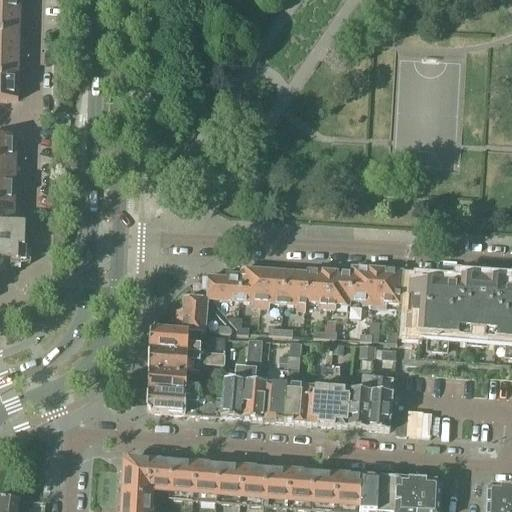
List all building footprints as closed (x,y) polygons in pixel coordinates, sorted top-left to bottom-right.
[(0,0),(0,14),(20,15),(20,0),(0,0)] [(0,14),(0,36),(20,37),(20,15),(0,14)] [(0,36),(0,59),(19,60),(20,37),(0,36)] [(19,60),(0,59),(0,79),(19,80),(19,60)] [(0,101),(18,102),(18,90),(19,80),(0,79),(0,101)] [(0,140),(0,161),(16,161),(17,141),(0,140)] [(0,161),(0,183),(16,184),(16,161),(0,161)] [(16,184),(0,183),(0,205),(15,206),(16,184)] [(15,227),(15,216),(15,206),(0,205),(0,228),(14,229),(15,227)] [(31,249),(30,249),(25,249),(25,227),(15,227),(14,229),(0,228),(0,263),(31,265),(31,249)] [(67,236),(53,236),(53,249),(66,249),(67,236)] [(351,270),(351,276),(348,310),(350,311),(350,305),(361,306),(361,309),(374,310),(377,272),(351,270)] [(241,272),(240,276),(239,304),(252,305),(251,312),(261,313),(264,274),(241,272)] [(377,272),(374,310),(386,311),(386,307),(399,308),(401,274),(377,272)] [(307,273),(306,277),(305,307),(318,308),(317,313),(326,314),(329,274),(307,273)] [(285,275),(264,274),(261,313),(268,314),(269,308),(283,309),(285,275)] [(351,276),(329,274),(326,314),(335,315),(335,309),(348,310),(351,276)] [(239,304),(240,276),(226,275),(226,280),(208,279),(207,294),(210,297),(210,302),(209,302),(210,303),(210,302),(239,304)] [(285,275),(283,309),(296,310),(295,316),(305,316),(305,307),(306,277),(285,275)] [(461,279),(460,287),(456,340),(469,341),(468,350),(483,351),(484,342),(496,343),(501,291),(502,283),(461,279)] [(456,340),(460,287),(410,283),(404,348),(417,349),(418,336),(430,337),(429,356),(443,358),(444,339),(456,340)] [(511,291),(501,291),(496,343),(508,344),(507,363),(511,363),(511,291)] [(206,306),(207,305),(206,305),(201,305),(198,301),(184,300),(183,314),(177,314),(175,333),(187,334),(204,336),(206,306)] [(235,333),(236,321),(228,321),(228,324),(235,333)] [(241,322),(236,321),(235,333),(236,334),(235,338),(248,339),(248,331),(246,331),(246,325),(241,325),(241,322)] [(370,325),(369,338),(372,338),(371,345),(378,345),(379,326),(370,325)] [(231,333),(227,329),(218,328),(217,336),(230,338),(231,333)] [(325,328),(324,335),(324,343),(336,344),(336,329),(325,328)] [(280,340),(281,332),(268,331),(268,339),(280,340)] [(150,336),(149,352),(200,356),(200,352),(201,336),(204,336),(187,334),(175,333),(155,332),(150,336)] [(292,333),(281,332),(280,340),(292,341),(292,333)] [(324,343),(324,335),(312,334),(312,342),(324,343)] [(397,336),(383,335),(383,346),(396,346),(397,336)] [(371,345),(372,338),(369,338),(359,337),(359,344),(359,345),(371,346),(371,345)] [(219,341),(219,345),(210,344),(209,349),(204,349),(204,352),(200,352),(200,356),(225,357),(226,341),(219,341)] [(262,425),(265,382),(255,382),(256,373),(260,373),(262,351),(262,344),(248,344),(245,371),(241,423),(262,425)] [(287,360),(287,367),(284,409),(282,427),(304,428),(307,385),(298,384),(299,356),(300,347),(289,346),(289,360),(287,360)] [(343,358),(343,349),(332,348),(332,357),(343,358)] [(374,362),(374,352),(360,351),(359,360),(374,362)] [(223,378),(225,357),(200,356),(149,352),(148,373),(200,378),(223,380),(223,378)] [(395,364),(395,354),(381,353),(380,362),(395,364)] [(284,409),(287,367),(278,366),(277,382),(265,382),(262,425),(282,427),(284,409)] [(221,400),(219,422),(241,423),(245,371),(235,370),(234,379),(223,378),(223,380),(221,400)] [(327,409),(325,430),(345,432),(349,388),(339,388),(340,371),(329,370),(329,378),(327,409)] [(198,398),(200,378),(148,373),(148,394),(198,398)] [(319,386),(307,385),(304,428),(325,430),(327,409),(329,378),(320,377),(319,386)] [(360,389),(349,388),(345,432),(367,433),(371,381),(361,380),(360,389)] [(371,381),(367,433),(389,435),(393,383),(371,381)] [(198,398),(148,394),(147,411),(151,416),(219,422),(221,400),(198,398)] [(147,496),(150,464),(131,462),(130,462),(129,462),(128,462),(128,463),(127,463),(126,463),(126,464),(125,465),(124,466),(124,467),(124,468),(122,494),(147,496)] [(171,497),(173,466),(150,464),(147,496),(152,496),(171,497)] [(194,505),(197,467),(195,467),(173,466),(171,497),(170,503),(194,505)] [(217,507),(220,469),(197,467),(194,505),(217,507)] [(240,509),(243,471),(220,469),(217,507),(240,509)] [(264,510),(267,473),(243,471),(240,509),(264,510)] [(284,511),(286,511),(290,474),(267,473),(264,510),(284,511)] [(310,511),(313,476),(290,474),(286,511),(310,511)] [(333,511),(336,478),(313,476),(310,511),(333,511)] [(357,511),(360,480),(350,479),(348,479),(345,479),(336,478),(333,511),(357,511)] [(376,511),(378,481),(360,480),(357,511),(376,511)] [(378,481),(376,511),(393,511),(395,483),(378,481)] [(395,483),(393,511),(415,511),(417,485),(395,483)] [(417,485),(415,511),(438,511),(439,492),(440,491),(434,485),(434,486),(417,485)] [(507,511),(508,492),(491,491),(486,495),(485,511),(507,511)] [(151,511),(152,496),(147,496),(122,494),(121,511),(151,511)] [(0,511),(22,511),(24,504),(19,504),(0,503),(0,511)]
